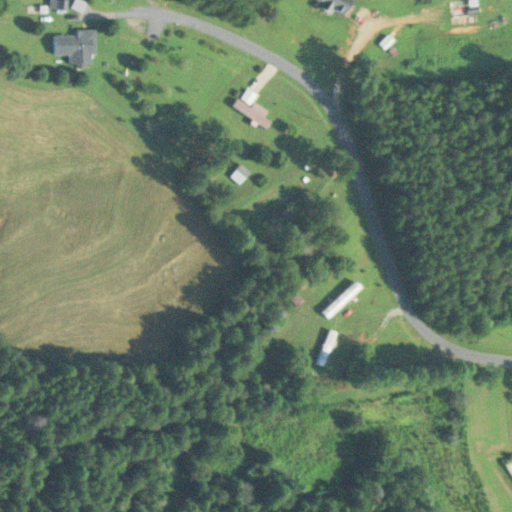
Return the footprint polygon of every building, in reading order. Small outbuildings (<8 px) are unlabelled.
[(66,0),(50,0),(51,8),(67,8),(66,0)] [(314,0),(342,16),(350,0),(314,0)] [(450,0),(452,24),(477,22),(474,0),(450,0)] [(94,27),(76,27),(76,32),(54,32),(54,53),(71,53),(71,63),(94,63),(94,27)] [(271,120),(263,114),(267,109),(252,99),(257,92),(246,85),(233,105),(266,128),(271,120)] [(238,183),(250,171),(241,162),(229,174),(238,183)] [(362,286),(355,279),(322,311),(328,318),(362,286)] [(316,362),(323,365),(338,332),(330,329),(316,362)]
